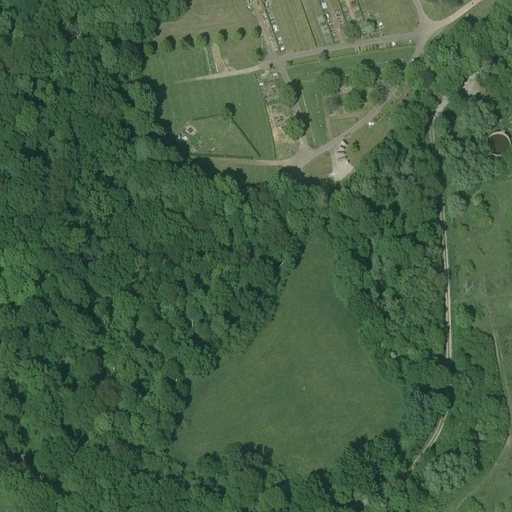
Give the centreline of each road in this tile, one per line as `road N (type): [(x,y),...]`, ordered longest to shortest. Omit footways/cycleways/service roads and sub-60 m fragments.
road 1 (track): [(371,511),(403,486),(431,445),(444,398),(432,117),(442,97),(511,35)]
road 2 (track): [(0,432),(30,467),(94,511)]
